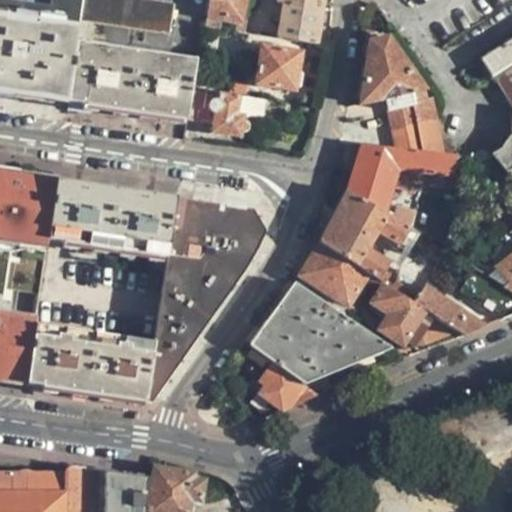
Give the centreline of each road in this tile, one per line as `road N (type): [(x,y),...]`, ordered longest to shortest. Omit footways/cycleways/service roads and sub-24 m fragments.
road 1 (residential): [(308,183),(0,133)]
road 2 (residential): [(161,442),(173,405),(303,219),(308,183)]
road 3 (residential): [(511,351),(252,465)]
road 4 (residential): [(308,183),(323,156),(346,0)]
road 5 (residential): [(161,442),(0,422)]
road 6 (residential): [(384,0),(483,125)]
